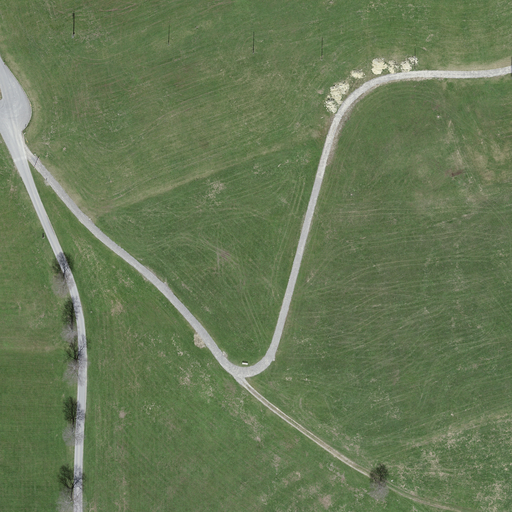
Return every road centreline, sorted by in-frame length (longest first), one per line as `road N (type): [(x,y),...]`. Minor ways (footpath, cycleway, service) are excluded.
road 1 (track): [(236,374),(270,362),(335,129),(351,101),(379,81),(511,71)]
road 2 (unclassified): [(77,511),(81,322),(9,130)]
road 3 (track): [(18,152),(90,229),(152,276),(236,374)]
road 4 (track): [(236,374),(257,398),(374,480),(458,511)]
